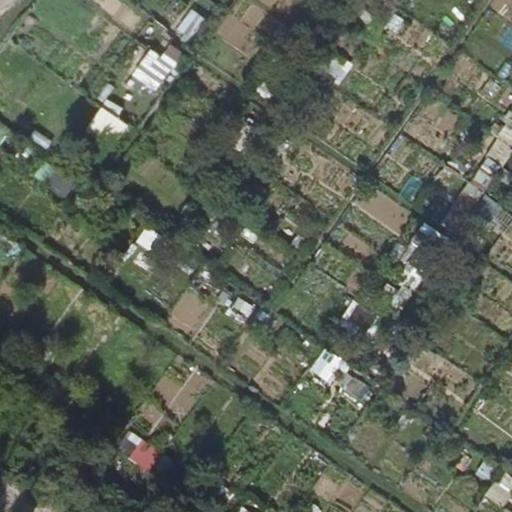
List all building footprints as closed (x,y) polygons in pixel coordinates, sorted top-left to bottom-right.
[(160,88),(174,60),(149,47),(135,75),(160,88)] [(87,129),(115,145),(129,121),(102,105),(87,129)] [(511,116),(489,155),(506,165),(511,154),(511,116)] [(139,240),(160,253),(169,238),(149,225),(139,240)] [(150,468),(162,450),(144,439),(133,457),(150,468)]
